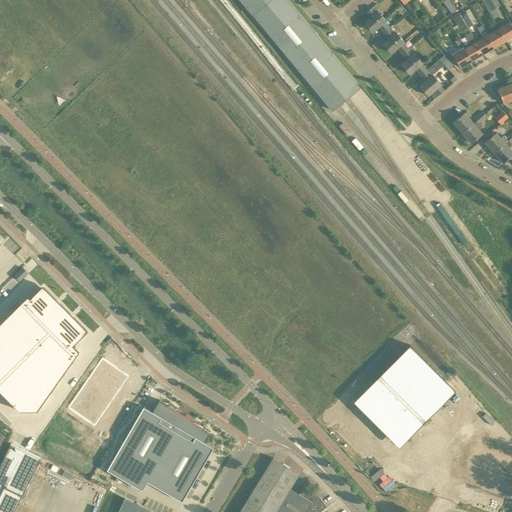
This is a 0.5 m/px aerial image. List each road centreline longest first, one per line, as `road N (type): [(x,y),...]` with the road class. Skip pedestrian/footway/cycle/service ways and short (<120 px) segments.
road 1 (tertiary): [(276,414),(1,132)]
road 2 (tertiary): [(0,197),(167,365),(262,427)]
road 3 (residential): [(422,123),(339,25)]
